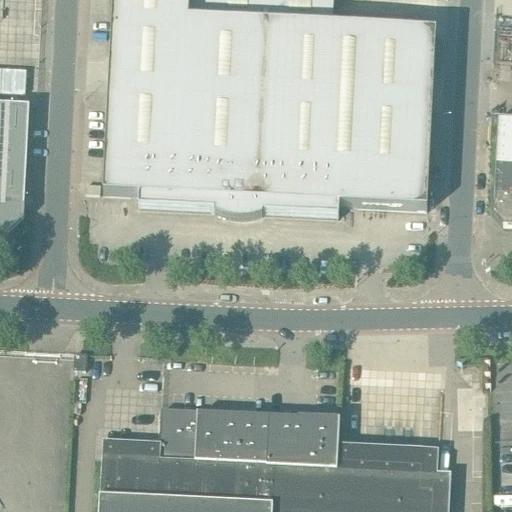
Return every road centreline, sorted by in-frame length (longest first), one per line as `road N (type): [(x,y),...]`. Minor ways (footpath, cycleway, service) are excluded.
road 1 (unclassified): [(50,308),(451,317)]
road 2 (unclassified): [(451,317),(465,0)]
road 3 (unclassified): [(50,308),(66,0)]
